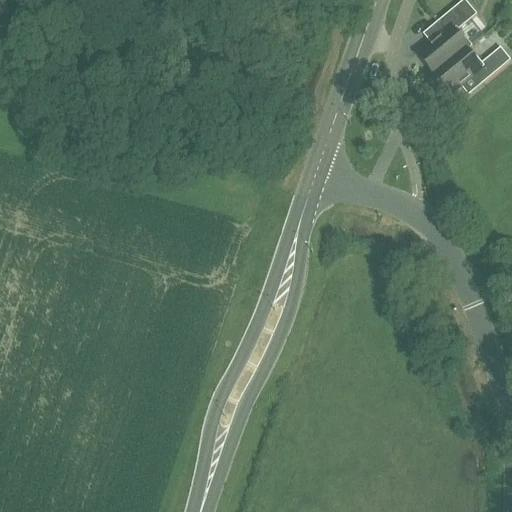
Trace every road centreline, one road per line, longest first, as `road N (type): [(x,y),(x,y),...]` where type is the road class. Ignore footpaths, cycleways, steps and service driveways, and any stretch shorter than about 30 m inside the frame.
road 1 (unclassified): [(511,451),(497,371),(430,224),(315,179)]
road 2 (secondary): [(315,179),(295,213),(259,328),(218,402),(202,506)]
road 3 (secondary): [(202,506),(291,311),(315,179)]
road 4 (secondary): [(315,179),(381,0)]
